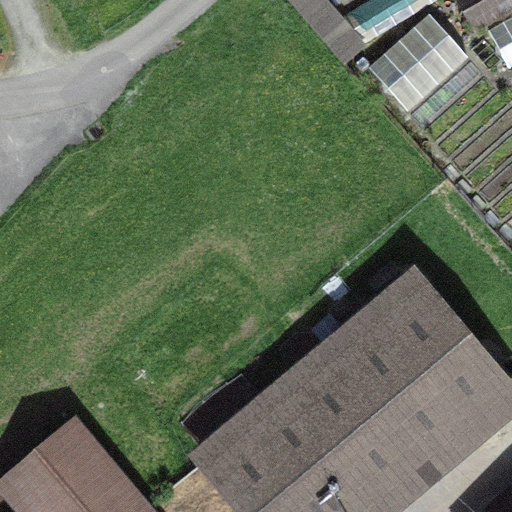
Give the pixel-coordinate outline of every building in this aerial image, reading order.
[(363,40),(434,0),(452,0),(471,34),(511,11),(511,0),(365,0),(346,11),(363,40)] [(425,23),(377,68),(414,108),(463,62),(425,23)] [(400,511),(511,416),(402,288),(185,474),(217,511),(400,511)] [(131,511),(67,438),(0,496),(0,511),(131,511)] [(511,511),(511,491),(488,511),(511,511)]
